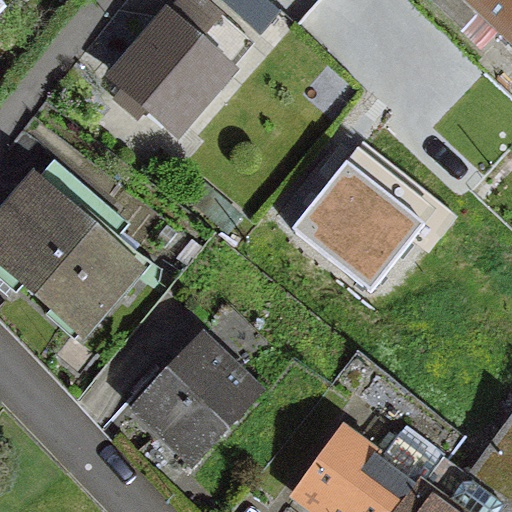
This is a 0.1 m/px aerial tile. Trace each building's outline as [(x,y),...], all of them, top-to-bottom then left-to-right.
[(0,0),(0,41),(27,17),(11,0),(0,0)] [(173,131),(247,46),(193,0),(179,0),(112,78),(123,88),(113,100),(133,117),(143,106),(173,131)] [(511,0),(464,0),(477,12),(470,19),(488,37),(495,29),(511,44),(511,0)] [(370,290),(429,222),(351,163),(297,229),(370,290)] [(0,285),(8,292),(18,281),(77,333),(130,271),(82,230),(100,208),(51,166),(0,222),(0,285)] [(193,346),(136,406),(191,458),(248,399),(193,346)] [(507,511),(511,511),(511,422),(467,483),(500,507),(507,511)] [(398,511),(431,468),(392,439),(374,464),(337,436),(293,495),(316,511),(398,511)] [(496,511),(500,507),(467,483),(437,460),(431,468),(398,511),(496,511)]
